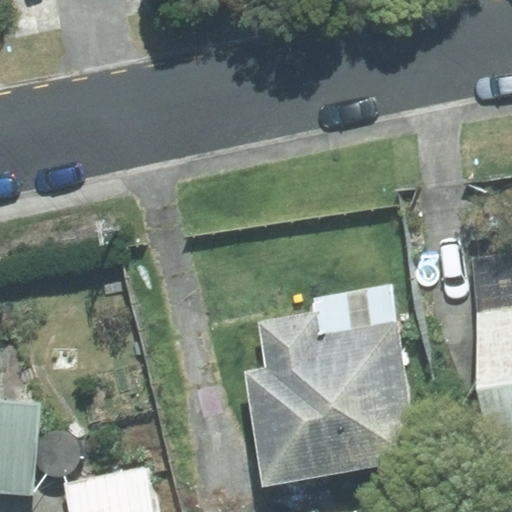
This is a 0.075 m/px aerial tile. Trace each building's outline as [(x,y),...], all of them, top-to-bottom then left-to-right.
[(511,277),(479,282),(506,487),(511,486),(511,277)] [(275,372),(251,377),(275,493),(427,462),(393,291),(320,305),(323,316),(266,327),(275,372)] [(54,323),(53,356),(90,357),(91,324),(54,323)] [(0,495),(39,499),(47,408),(0,403),(0,391),(4,349),(0,348),(0,495)] [(68,482),(73,511),(157,511),(148,466),(68,482)]
